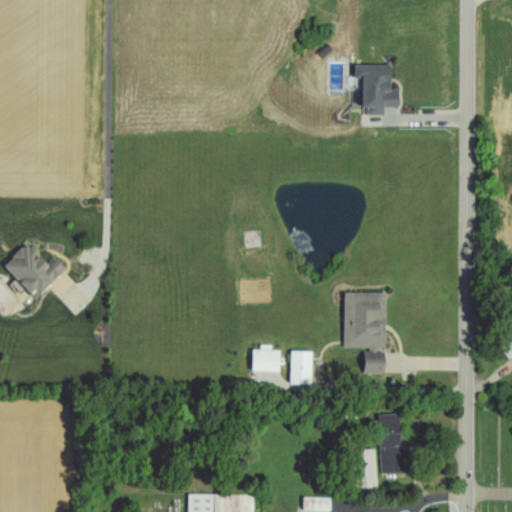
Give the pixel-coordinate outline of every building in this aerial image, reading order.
[(387,66),(351,64),(350,78),(355,78),(354,107),(364,107),(363,115),(384,116),(384,107),(397,107),(397,91),(385,91),(387,66)] [(4,264),(34,297),(66,268),(53,253),(44,261),(28,243),(4,264)] [(344,288),(343,347),(387,347),(388,289),(344,288)] [(511,334),(498,345),(509,359),(511,356),(511,334)] [(289,348),(313,349),(312,384),(288,383),(289,348)] [(278,372),(278,351),(248,350),(247,371),(278,372)] [(384,354),(360,353),(359,373),(383,374),(384,354)] [(376,411),(379,465),(405,464),(402,409),(376,411)] [(372,446),(377,484),(352,487),(348,449),(372,446)] [(189,490),(189,511),(255,511),(255,490),(189,490)] [(301,493),(300,509),(331,510),(331,494),(301,493)]
